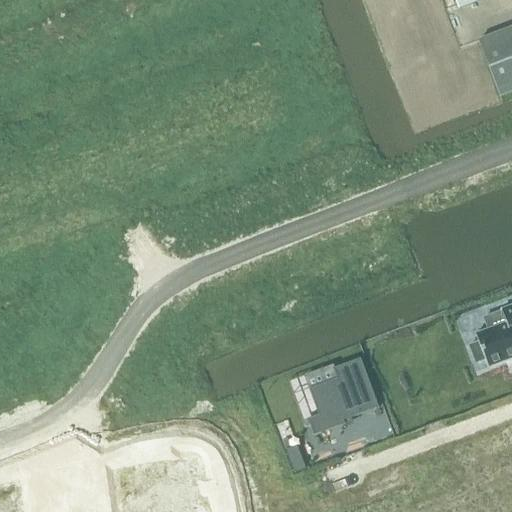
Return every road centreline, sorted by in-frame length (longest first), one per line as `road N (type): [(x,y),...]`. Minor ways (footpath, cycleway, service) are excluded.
road 1 (unclassified): [(511,151),(162,292)]
road 2 (unclassified): [(328,480),(511,411)]
road 3 (unclassified): [(162,292),(88,389),(51,423)]
